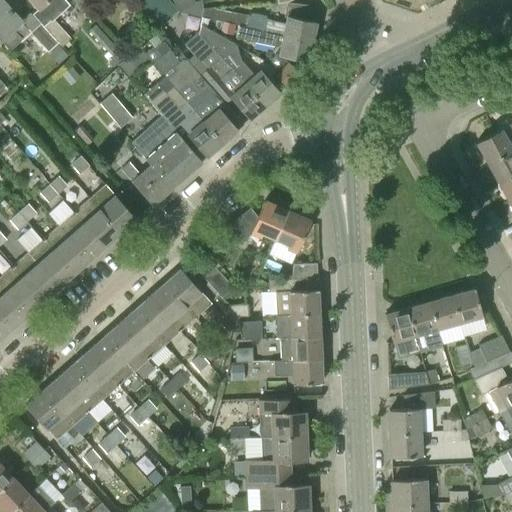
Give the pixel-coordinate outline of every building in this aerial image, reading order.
[(30,32),(19,19),(0,0),(0,41),(1,40),(9,50),(21,39),(22,39),(30,32),(47,52),(49,50),(57,43),(58,43),(40,23),(30,32)] [(29,0),(47,19),(65,1),(64,0),(29,0)] [(201,16),(203,8),(202,0),(199,0),(196,2),(194,0),(172,0),(177,11),(201,16)] [(235,24),(238,25),(311,42),(315,22),(306,20),(309,5),(289,2),(286,2),(284,16),(285,16),(284,22),(266,18),(266,15),(249,11),(248,15),(226,11),(213,8),(203,8),(201,16),(222,21),(235,24)] [(157,28),(170,18),(158,3),(145,14),(157,28)] [(45,25),(63,45),(69,39),(51,19),(45,25)] [(233,34),(235,24),(222,21),(219,32),(233,34)] [(121,50),(96,23),(88,31),(112,58),(121,50)] [(198,32),(197,32),(232,68),(264,105),(278,93),(258,69),(252,74),(240,61),(242,57),(234,50),(237,45),(200,24),(198,32)] [(235,38),(279,47),(277,54),(307,60),(311,42),(238,25),(235,38)] [(154,46),(162,40),(156,32),(148,39),(154,46)] [(232,68),(197,32),(186,43),(201,61),(194,67),(200,74),(225,104),(225,103),(231,98),(249,118),(264,105),(232,68)] [(66,53),(57,43),(49,50),(52,53),(50,55),(56,62),(66,53)] [(139,46),(117,65),(127,77),(149,59),(139,46)] [(298,72),(288,63),(275,77),(285,86),(298,72)] [(62,75),(70,86),(81,77),(72,67),(62,75)] [(177,91),(222,143),(236,130),(234,127),(240,121),(225,103),(225,104),(200,74),(199,74),(198,73),(177,91)] [(201,161),(207,156),(222,143),(177,91),(171,96),(166,90),(151,103),(166,122),(171,127),(174,131),(201,161)] [(95,106),(90,99),(66,119),(86,143),(93,137),(78,120),(95,106)] [(486,163),(511,148),(511,122),(475,142),(486,163)] [(149,163),(150,162),(171,187),(201,161),(174,131),(144,157),(149,163)] [(511,148),(486,163),(498,183),(511,174),(511,148)] [(89,165),(80,156),(70,165),(79,174),(89,165)] [(149,163),(130,180),(152,205),(171,187),(150,162),(149,163)] [(509,203),(511,201),(511,174),(498,183),(509,203)] [(49,184),(57,194),(66,185),(59,175),(49,184)] [(57,194),(49,184),(39,192),(47,202),(57,194)] [(89,197),(120,232),(135,219),(104,184),(89,197)] [(73,211),(104,246),(120,232),(89,197),(73,211)] [(263,201),(257,216),(250,210),(231,232),(245,244),(254,233),(273,241),(286,211),(263,201)] [(18,211),(26,220),(36,212),(27,203),(18,211)] [(26,220),(18,211),(8,219),(17,228),(26,220)] [(58,225),(89,260),(104,246),(73,211),(58,225)] [(286,211),(273,241),(296,251),(309,221),(286,211)] [(58,225),(42,238),(73,273),(89,260),(58,225)] [(27,252),(58,287),(73,273),(42,238),(27,252)] [(11,266),(42,301),(58,287),(27,252),(11,266)] [(290,278),(316,277),(316,263),(292,263),(290,278)] [(202,275),(222,297),(235,289),(213,265),(202,275)] [(0,275),(0,283),(27,314),(42,301),(11,266),(0,275)] [(195,317),(210,303),(180,268),(164,282),(195,317)] [(289,314),(318,312),(317,289),(316,277),(290,278),(268,280),(268,284),(268,292),(275,291),(276,315),(289,314)] [(179,331),(195,317),(164,282),(149,296),(179,331)] [(0,315),(11,328),(27,314),(0,283),(0,315)] [(459,323),(462,322),(482,316),(474,288),(453,294),(459,323)] [(437,329),(459,323),(453,294),(430,301),(437,329)] [(164,344),(179,331),(149,296),(133,309),(164,344)] [(442,345),(437,329),(430,301),(407,307),(420,351),(442,345)] [(228,305),(237,316),(248,316),(247,304),(228,305)] [(396,357),(420,351),(407,307),(384,314),(396,357)] [(148,358),(164,344),(133,309),(118,323),(148,358)] [(290,337),(319,336),(318,312),(289,314),(290,337)] [(0,338),(11,328),(0,315),(0,338)] [(239,320),(241,338),(260,337),(260,320),(239,320)] [(133,372),(148,358),(118,323),(102,337),(133,372)] [(221,324),(211,332),(219,341),(228,333),(221,324)] [(499,334),(478,343),(485,360),(486,361),(509,351),(499,334)] [(281,360),(320,359),(319,336),(290,337),(280,338),(281,360)] [(117,385),(133,372),(102,337),(87,350),(117,385)] [(461,365),(472,361),(466,343),(455,347),(461,365)] [(200,353),(209,363),(218,353),(210,344),(200,353)] [(235,361),(253,361),(253,348),(235,349),(235,361)] [(102,399),(117,385),(87,350),(71,364),(102,399)] [(473,379),(500,367),(511,360),(511,357),(509,351),(496,357),(486,361),(485,360),(468,368),(473,379)] [(208,363),(209,363),(200,353),(190,362),(199,372),(208,363)] [(292,374),(292,384),(322,382),(320,359),(281,360),(273,360),(273,375),(292,374)] [(111,409),(102,399),(71,364),(56,378),(87,413),(88,411),(98,422),(111,409)] [(242,364),(230,364),(231,381),(243,380),(242,364)] [(481,395),(487,392),(498,412),(511,403),(511,377),(507,380),(500,367),(473,379),(481,395)] [(169,379),(177,388),(187,379),(179,370),(169,379)] [(427,374),(430,386),(439,383),(435,373),(427,374)] [(428,386),(430,386),(427,374),(425,375),(387,377),(388,391),(428,386)] [(71,426),(87,413),(56,378),(40,391),(71,426)] [(168,396),(177,388),(169,379),(160,387),(168,396)] [(56,440),(71,426),(40,391),(25,405),(56,440)] [(389,434),(420,432),(431,432),(431,408),(434,408),(433,391),(402,394),(403,409),(388,410),(389,434)] [(138,407),(146,417),(155,409),(156,408),(148,399),(138,407)] [(270,437),(304,436),(303,411),(300,411),(299,399),(257,400),(258,414),(259,414),(260,437),(270,436),(270,437)] [(511,403),(498,412),(508,431),(511,428),(511,403)] [(138,425),(146,417),(138,407),(129,416),(138,425)] [(462,418),(465,429),(470,427),(486,418),(481,408),(462,418)] [(486,418),(470,427),(475,437),(491,428),(486,418)] [(442,430),(461,429),(460,419),(442,419),(442,430)] [(108,435),(116,444),(125,436),(117,426),(108,435)] [(230,427),(230,438),(244,438),(244,437),(249,437),(248,427),(230,427)] [(443,441),(468,441),(465,429),(461,429),(442,430),(443,441)] [(408,457),(411,457),(411,455),(421,455),(420,432),(389,434),(390,457),(408,456),(408,457)] [(123,453),(116,444),(108,435),(98,443),(113,461),(123,453)] [(289,473),(289,461),(305,461),(304,436),(270,437),(244,438),(244,448),(245,461),(243,461),(243,475),(289,473)] [(244,438),(230,438),(231,448),(244,448),(244,438)] [(29,462),(44,449),(36,441),(22,454),(29,462)] [(511,445),(506,449),(506,451),(511,462),(511,475),(498,483),(503,495),(511,489),(511,445)] [(92,448),(82,457),(90,466),(100,457),(92,448)] [(44,449),(29,462),(37,470),(50,456),(44,449)] [(67,468),(63,463),(55,470),(60,475),(67,468)] [(0,488),(12,478),(0,465),(0,488)] [(473,474),(473,465),(463,465),(464,471),(466,474),(473,474)] [(259,510),(261,510),(308,509),(307,484),(290,484),(289,473),(243,475),(244,488),(257,488),(259,510)] [(43,475),(25,491),(41,509),(59,493),(43,475)] [(75,482),(82,490),(86,486),(79,477),(75,482)] [(0,488),(0,507),(4,511),(9,511),(28,495),(12,478),(0,488)] [(392,505),(427,504),(426,478),(415,478),(414,478),(409,478),(409,479),(391,480),(392,505)] [(75,482),(61,495),(68,503),(82,490),(75,482)] [(449,502),(467,501),(467,490),(448,491),(449,502)] [(9,511),(41,511),(43,511),(28,495),(9,511)] [(247,497),(233,498),(233,510),(247,510),(247,497)] [(191,508),(190,498),(180,499),(180,508),(191,508)] [(467,511),(467,501),(449,502),(448,511),(467,511)] [(89,511),(106,511),(109,511),(101,502),(89,511)]
